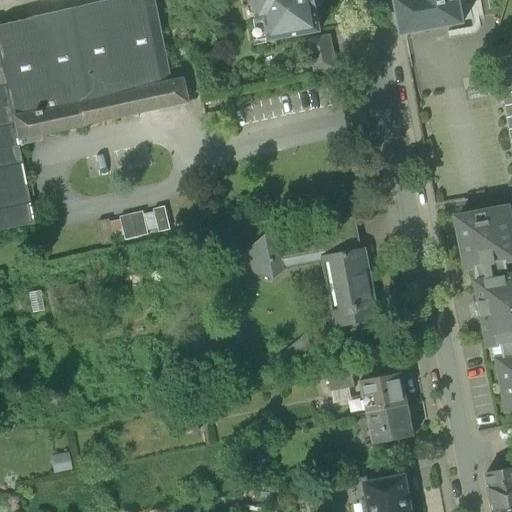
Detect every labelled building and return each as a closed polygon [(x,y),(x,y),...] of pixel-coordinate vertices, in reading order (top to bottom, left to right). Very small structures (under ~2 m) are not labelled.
[(0,230),(34,224),(16,140),(190,103),(190,102),(185,77),(178,79),(173,52),(167,53),(155,0),(113,0),(52,13),(35,17),(0,24),(0,230)] [(270,40),(271,41),(320,32),(321,30),(317,8),(320,7),(323,2),(323,0),(248,0),(250,6),(256,5),(259,21),(267,20),(270,40)] [(396,0),(403,34),(464,23),(462,13),(459,0),(396,0)] [(470,4),(469,0),(459,0),(462,13),(471,12),(470,4)] [(307,40),(315,75),(339,70),(331,35),(307,40)] [(511,139),(511,44),(494,48),(511,139)] [(158,229),(159,233),(171,230),(166,207),(154,210),(155,212),(158,229)] [(511,276),(510,277),(507,261),(511,260),(511,221),(511,214),(504,215),(503,209),(467,216),(468,225),(460,226),(467,269),(477,267),(480,282),(478,282),(490,345),(502,343),(505,358),(499,359),(507,402),(511,401),(511,276)] [(125,237),(126,241),(149,235),(148,231),(144,215),(144,212),(120,217),(121,220),(125,237)] [(158,229),(155,212),(144,215),(148,231),(158,229)] [(458,217),(460,226),(468,225),(467,216),(458,217)] [(251,272),(275,280),(284,272),(283,268),(323,260),(323,258),(330,257),(358,251),(357,246),(361,245),(356,218),(276,234),(267,236),(247,252),(251,272)] [(98,222),(103,246),(115,243),(114,239),(110,223),(110,220),(98,222)] [(121,220),(110,223),(114,239),(125,237),(121,220)] [(329,291),(336,328),(379,319),(374,293),(376,293),(372,274),(371,275),(366,250),(358,251),(330,257),(336,290),(329,291)] [(323,260),(329,291),(336,290),(330,257),(323,258),(323,260)] [(328,375),(332,393),(355,388),(352,370),(328,375)] [(366,398),(369,414),(408,406),(402,373),(360,382),(363,399),(366,398)] [(408,408),(408,406),(369,414),(375,445),(414,437),(410,419),(413,419),(411,408),(408,408)] [(492,502),(493,511),(500,511),(511,509),(511,469),(487,474),(489,486),(488,486),(492,503),(492,502)] [(365,479),(371,511),(407,511),(412,511),(405,477),(381,481),(380,476),(365,479)]
